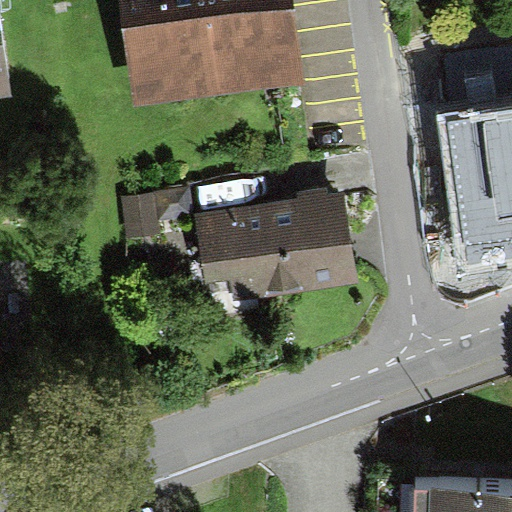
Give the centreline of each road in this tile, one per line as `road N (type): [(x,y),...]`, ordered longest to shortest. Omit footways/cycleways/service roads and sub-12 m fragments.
road 1 (residential): [(0,505),(428,350)]
road 2 (residential): [(366,0),(408,294),(428,350)]
